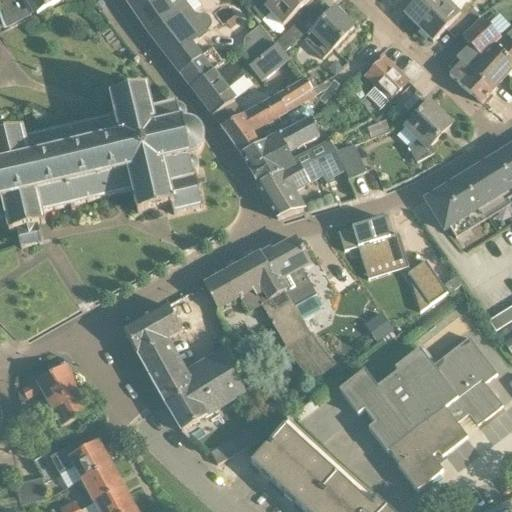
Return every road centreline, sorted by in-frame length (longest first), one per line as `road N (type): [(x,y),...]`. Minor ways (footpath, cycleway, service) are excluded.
road 1 (residential): [(263,236),(242,178),(109,0)]
road 2 (residential): [(263,236),(372,208),(500,138)]
road 3 (residential): [(247,511),(137,421),(79,333)]
road 4 (residential): [(79,333),(263,236)]
road 5 (unclassified): [(359,0),(500,138)]
